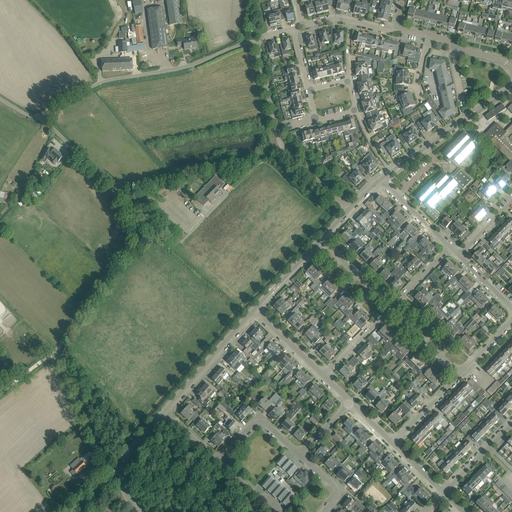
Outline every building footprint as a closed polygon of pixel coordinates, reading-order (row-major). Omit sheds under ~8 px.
[(144,4),(143,0),(136,0),(133,1),(135,14),(143,12),(142,4),(144,4)] [(166,0),(170,25),(182,24),(178,0),(166,0)] [(323,12),(320,2),(317,3),(316,0),(311,0),(310,0),(311,4),(312,4),(313,9),(316,9),(317,14),(319,13),(319,14),(320,13),(323,12)] [(322,0),(323,1),(320,2),(323,12),(325,12),(327,12),(327,11),(328,11),(327,6),(330,5),(329,0),(322,0)] [(339,10),(342,11),(344,0),(332,0),(332,2),(334,3),(337,4),(336,9),(338,10),(339,10)] [(351,7),(353,0),(344,0),(342,11),(344,11),(344,12),(346,12),(347,12),(349,7),(351,7)] [(356,14),(359,15),(361,4),(358,4),(359,0),(357,0),(353,0),(351,7),(354,8),(353,13),(355,14),(356,14)] [(491,0),(490,5),(493,6),(493,8),(498,9),(500,3),(500,1),(497,1),(497,0),(491,0)] [(507,11),(508,8),(509,0),(503,0),(503,4),(500,3),(498,9),(507,11)] [(362,1),(361,4),(359,15),(361,15),(361,16),(363,16),(364,16),(366,11),(369,12),(371,4),(367,3),(368,2),(362,1)] [(314,14),(313,9),(312,4),(311,4),(308,5),(307,3),(305,3),(308,16),(312,15),(313,15),(314,14)] [(162,7),(147,9),(153,49),(168,47),(162,7)] [(286,16),(287,21),(287,22),(291,21),(291,20),(294,20),(290,7),(284,9),(284,7),(280,8),(281,9),(283,17),(286,16)] [(413,21),(414,19),(416,10),(410,8),(408,17),(414,19),(413,21)] [(283,17),(281,9),(275,11),(276,13),(273,14),(276,24),(277,24),(278,25),(281,24),(280,18),(283,17)] [(419,21),(425,22),(428,12),(422,11),(419,21)] [(265,21),(269,20),(270,27),(274,26),(273,25),(276,24),(273,14),(270,15),(269,12),(264,14),(265,21)] [(428,12),(425,22),(431,23),(433,14),(428,12)] [(433,14),(431,23),(437,25),(439,15),(433,14)] [(388,17),(379,15),(378,19),(375,18),(374,21),(380,23),(381,20),(387,21),(388,17)] [(443,26),(445,16),(439,15),(437,25),(443,26)] [(457,19),(452,18),(451,18),(449,27),(448,29),(449,27),(455,28),(457,19)] [(463,36),(464,34),(466,24),(460,23),(458,32),(464,33),(463,36)] [(478,27),(472,25),(469,35),(475,36),(478,27)] [(135,28),(137,43),(143,42),(141,27),(135,28)] [(478,27),(475,36),(481,38),(483,28),(478,27)] [(489,30),(483,28),(481,38),(487,39),(486,41),(487,41),(487,39),(489,30)] [(495,31),(489,30),(487,39),(493,40),(495,31)] [(500,44),(501,42),(503,33),(497,31),(495,41),(501,42),(500,44)] [(324,43),(329,42),(329,40),(329,35),(326,36),(325,32),(319,33),(321,40),(317,41),(319,46),(320,46),(320,48),(324,47),(325,46),(324,43)] [(343,42),(345,40),(343,37),(343,32),(337,32),(337,38),(333,38),(333,44),(339,44),(339,42),(343,42)] [(357,44),(359,45),(361,35),(355,33),(353,42),(357,42),(357,44)] [(311,51),(318,49),(317,46),(316,41),(313,42),(312,35),(306,37),(309,49),(311,51)] [(365,36),(361,35),(359,45),(358,47),(364,48),(365,44),(367,36),(365,36)] [(373,37),(373,38),(370,47),(376,49),(377,47),(379,39),(373,37)] [(177,40),(177,41),(178,46),(182,45),(181,44),(183,44),(184,50),(197,48),(196,39),(183,41),(183,39),(177,40)] [(288,50),(291,49),(288,39),(282,40),(284,47),(281,48),(283,56),(289,54),(288,50)] [(385,40),(383,50),(382,50),(382,52),(388,53),(391,42),(389,41),(385,40)] [(118,47),(115,47),(115,52),(118,52),(118,53),(122,52),(126,52),(134,51),(136,51),(137,51),(137,45),(130,46),(126,46),(126,42),(118,42),(118,47)] [(388,53),(394,54),(393,56),(397,56),(399,47),(396,46),(396,43),(393,43),(393,42),(391,42),(388,53)] [(276,49),(274,43),(268,44),(269,47),(266,48),(267,54),(270,53),(271,54),(274,54),(275,58),(281,56),(279,48),(276,49)] [(408,57),(410,47),(405,46),(403,52),(399,51),(398,57),(404,58),(405,56),(408,57)] [(410,47),(408,57),(411,58),(411,60),(417,61),(418,56),(414,55),(416,48),(410,47)] [(132,59),(111,60),(102,60),(102,71),(133,70),(132,59)] [(370,66),(370,61),(362,59),(362,64),(355,64),(356,70),(366,69),(366,66),(370,66)] [(335,62),(335,64),(338,74),(344,73),(342,65),(343,64),(342,60),(338,61),(335,62)] [(444,62),(431,60),(429,69),(436,71),(440,87),(441,87),(442,92),(441,92),(444,108),(438,112),(444,120),(455,112),(450,90),(451,90),(450,85),(449,85),(444,62)] [(330,76),(332,75),(330,67),(329,64),(326,65),(326,66),(324,67),(326,77),(330,76)] [(403,67),(398,66),(394,65),(394,74),(396,75),(396,79),(408,79),(408,72),(403,72),(403,67)] [(285,72),(286,75),(296,72),(294,66),(288,68),(288,66),(284,67),(284,69),(286,69),(287,72),(285,72)] [(323,77),(326,77),(324,67),(321,68),(321,66),(318,67),(318,68),(321,78),(323,78),(323,77)] [(312,77),(314,77),(315,80),(321,78),(318,68),(316,69),(316,71),(312,72),(313,72),(311,73),(312,77)] [(358,75),(359,79),(369,78),(368,69),(366,69),(356,70),(356,75),(358,75)] [(288,84),(289,86),(299,84),(298,84),(297,80),(298,80),(297,78),(289,80),(290,84),(288,84)] [(358,89),(372,87),(370,82),(369,78),(359,79),(359,83),(357,84),(358,89)] [(408,85),(408,79),(396,79),(396,82),(394,83),(394,92),(403,90),(403,85),(408,85)] [(290,92),(300,90),(299,84),(289,86),(289,89),(291,89),(292,92),(290,92)] [(372,96),(372,93),(373,92),(372,87),(358,89),(359,95),(366,93),(366,97),(372,96)] [(300,90),(290,92),(291,96),(289,96),(290,98),(290,99),(300,96),(298,90),(300,90)] [(405,95),(403,90),(394,92),(397,101),(400,100),(401,104),(412,99),(410,93),(405,95)] [(430,94),(428,95),(427,96),(429,100),(427,102),(439,120),(441,119),(435,110),(438,108),(432,98),(430,94)] [(290,105),(293,104),(301,102),(301,100),(302,100),(301,96),(300,96),(290,99),(290,98),(286,99),(287,102),(289,101),(290,105)] [(363,108),(373,105),(376,104),(375,98),(373,99),(372,96),(365,98),(366,101),(361,103),(362,104),(361,104),(363,108)] [(404,117),(408,114),(412,112),(410,107),(415,105),(412,99),(401,104),(402,107),(401,108),(404,117)] [(293,104),(294,107),(292,108),(293,110),(303,108),(302,108),(301,104),(302,104),(301,102),(293,104)] [(376,104),(373,105),(363,108),(363,112),(364,112),(365,113),(371,111),(372,114),(378,112),(377,109),(380,109),(379,103),(376,104)] [(502,129),(496,123),(492,128),(491,128),(492,129),(490,131),(489,130),(489,131),(484,135),(484,136),(490,141),(490,142),(490,141),(495,146),(495,147),(496,147),(501,151),(500,152),(501,152),(506,157),(505,157),(506,157),(511,161),(506,166),(511,172),(511,104),(508,109),(511,112),(511,125),(507,130),(508,131),(506,132),(502,129)] [(506,109),(503,104),(485,116),(489,121),(496,116),(498,118),(500,117),(498,114),(506,109)] [(302,117),(301,114),(304,114),(303,108),(293,110),(290,111),(291,111),(293,119),(292,119),(302,117)] [(370,126),(384,120),(383,116),(380,118),(378,113),(373,115),(374,118),(368,121),(370,126)] [(432,120),(435,118),(436,118),(432,113),(427,116),(426,116),(424,117),(426,120),(432,129),(436,126),(432,120)] [(380,132),(388,127),(384,120),(370,126),(373,131),(379,128),(380,132)] [(423,126),(425,130),(427,132),(432,129),(426,120),(423,122),(422,120),(416,124),(417,125),(420,129),(423,126)] [(353,121),(347,122),(350,134),(353,133),(359,131),(357,122),(354,123),(353,121)] [(347,131),(347,133),(350,132),(350,134),(347,122),(347,123),(344,123),(341,124),(344,132),(347,131)] [(418,138),(415,134),(417,132),(412,124),(405,129),(407,133),(413,141),(418,138)] [(330,127),(332,135),(335,134),(336,136),(338,135),(336,125),(332,126),(330,127)] [(327,138),(327,140),(333,139),(332,135),(330,127),(328,127),(324,128),(327,138)] [(318,129),(321,142),(327,140),(327,138),(324,128),(320,129),(318,129)] [(313,131),(312,131),(315,143),(318,142),(318,143),(321,142),(318,129),(316,130),(313,131)] [(315,143),(312,131),(307,132),(309,142),(312,142),(311,140),(314,139),(315,141),(315,143)] [(466,131),(465,132),(460,137),(461,137),(457,142),(456,141),(454,144),(452,147),(452,146),(449,149),(447,151),(444,154),(447,157),(445,159),(450,163),(452,161),(456,166),(458,164),(459,165),(480,143),(477,140),(478,139),(475,136),(474,138),(466,131)] [(307,143),(309,142),(307,132),(301,134),(303,142),(306,141),(307,143)] [(413,141),(407,133),(405,134),(404,132),(399,136),(400,136),(403,141),(405,139),(409,144),(413,141)] [(399,143),(395,138),(393,135),(386,139),(387,141),(396,153),(400,150),(396,145),(399,143)] [(384,143),(386,145),(381,148),(385,153),(387,151),(391,157),(396,153),(387,141),(384,143)] [(47,159),(48,156),(48,155),(49,155),(49,154),(53,158),(53,159),(52,160),(51,161),(55,164),(56,163),(57,162),(58,162),(62,158),(63,156),(55,149),(52,152),(51,150),(47,147),(40,160),(42,161),(44,162),(45,162),(47,159)] [(376,169),(375,168),(377,167),(373,162),(376,159),(370,153),(363,159),(373,170),(374,170),(376,169)] [(361,162),(362,163),(359,166),(363,171),(365,169),(369,174),(371,172),(372,172),(373,171),(373,170),(363,159),(364,159),(361,162)] [(362,172),(358,168),(357,166),(357,165),(355,163),(351,167),(354,170),(354,171),(353,171),(352,172),(351,173),(360,182),(364,179),(359,174),(362,172)] [(435,221),(438,217),(439,216),(432,208),(441,198),(443,200),(458,185),(462,190),(472,180),(462,169),(461,170),(459,169),(452,176),(450,174),(448,176),(444,172),(440,177),(438,179),(435,182),(434,184),(431,182),(432,183),(430,185),(429,184),(426,187),(427,188),(425,190),(424,189),(421,192),(422,193),(420,195),(419,194),(416,197),(419,200),(418,202),(420,205),(422,203),(428,209),(425,212),(435,221)] [(504,184),(508,180),(510,178),(504,171),(494,181),(499,186),(502,189),(506,184),(505,184),(504,184)] [(348,173),(346,175),(342,178),(349,183),(351,181),(356,186),(360,182),(351,173),(353,174),(351,175),(349,175),(348,173)] [(215,176),(194,197),(204,206),(207,203),(209,204),(211,202),(211,203),(221,192),(219,190),(224,184),(215,176)] [(190,188),(195,192),(203,183),(199,179),(190,188)] [(494,181),(492,183),(488,180),(484,184),(486,185),(485,186),(493,194),(497,190),(495,189),(499,186),(494,181)] [(493,194),(485,186),(481,183),(479,185),(483,188),(485,190),(482,193),(480,191),(478,194),(483,199),(485,196),(487,198),(488,197),(489,198),(488,199),(493,194)] [(469,190),(463,196),(465,198),(471,193),(469,190)] [(0,202),(9,203),(9,199),(8,199),(9,193),(1,191),(0,191),(0,202)] [(375,196),(371,200),(373,203),(375,202),(375,201),(381,207),(386,202),(381,196),(378,198),(375,196)] [(480,202),(473,209),(475,211),(482,218),(486,214),(485,213),(488,210),(489,211),(490,211),(488,209),(486,207),(484,206),(486,204),(482,200),(480,202)] [(386,202),(381,207),(387,212),(389,210),(390,210),(389,209),(392,207),(386,202)] [(373,214),(374,214),(376,212),(371,206),(368,209),(373,213),(373,214)] [(381,222),(374,214),(373,214),(371,216),(366,211),(361,216),(366,221),(369,218),(372,221),(374,218),(375,219),(375,220),(379,224),(381,222)] [(396,211),(393,215),(388,220),(393,224),(401,216),(396,211)] [(471,216),(468,219),(470,220),(473,223),(476,221),(477,222),(477,221),(478,222),(477,223),(478,223),(482,218),(475,211),(473,213),(475,214),(472,217),(471,216)] [(386,217),(384,215),(382,217),(376,212),(374,214),(381,222),(382,222),(386,217)] [(446,228),(449,225),(454,220),(457,217),(455,216),(452,216),(452,218),(451,219),(449,219),(445,215),(443,216),(440,220),(443,223),(442,224),(441,223),(446,228)] [(370,224),(366,221),(361,216),(356,221),(360,224),(364,228),(366,226),(367,227),(370,224)] [(396,227),(398,228),(398,229),(401,226),(406,221),(401,216),(393,224),(396,227)] [(454,220),(449,225),(452,228),(451,230),(455,233),(463,226),(461,224),(459,226),(454,220)] [(507,233),(510,235),(511,233),(511,228),(506,223),(502,227),(507,233)] [(406,228),(401,233),(406,238),(409,235),(415,229),(410,224),(406,228)] [(466,232),(464,231),(463,229),(464,227),(463,226),(455,233),(460,238),(463,235),(465,238),(470,233),(467,230),(466,232)] [(503,237),(507,233),(502,227),(497,232),(503,237)] [(378,239),(384,234),(381,231),(380,232),(377,228),(373,232),(376,236),(376,237),(378,239)] [(346,232),(341,237),(347,243),(349,240),(350,242),(357,235),(354,232),(353,234),(348,229),(346,232)] [(393,233),(390,236),(393,238),(395,235),(398,232),(399,232),(397,229),(393,233)] [(409,240),(406,243),(411,247),(412,245),(413,244),(416,242),(414,240),(416,238),(420,234),(415,229),(409,235),(411,237),(409,240)] [(395,235),(393,238),(395,241),(401,235),(398,232),(395,235)] [(498,242),(501,239),(504,242),(505,240),(503,237),(497,232),(493,237),(498,242)] [(494,247),(497,243),(498,242),(493,237),(488,241),(494,247)] [(354,242),(350,246),(356,252),(360,248),(361,247),(362,248),(365,244),(358,238),(357,239),(354,242)] [(424,249),(429,243),(424,238),(419,244),(424,249)] [(411,247),(410,248),(412,251),(419,245),(416,242),(413,244),(412,245),(411,247)] [(429,243),(424,249),(417,256),(420,259),(423,257),(421,256),(426,252),(428,254),(429,254),(434,248),(429,243)] [(366,250),(364,252),(360,256),(366,262),(372,256),(371,256),(373,255),(370,252),(373,250),(369,247),(366,250)] [(477,262),(482,257),(480,254),(484,250),(481,248),(477,252),(478,252),(472,258),(477,262)] [(381,259),(380,258),(381,257),(380,255),(370,265),(376,271),(383,264),(379,261),(381,259)] [(482,267),(487,261),(482,257),(477,262),(482,267)] [(420,263),(417,259),(415,258),(413,260),(410,258),(408,260),(415,268),(420,263)] [(415,268),(408,260),(406,259),(402,264),(397,260),(393,264),(394,265),(399,269),(402,266),(410,273),(415,268)] [(486,271),(491,265),(487,261),(482,267),(486,271)] [(442,270),(446,274),(454,267),(449,262),(444,267),(442,270)] [(494,263),(491,265),(486,271),(491,275),(494,272),(495,273),(500,268),(494,263)] [(305,273),(309,277),(310,278),(317,270),(313,265),(308,271),(305,273)] [(400,270),(399,269),(394,265),(393,266),(396,269),(391,274),(393,277),(395,275),(400,270)] [(448,287),(452,284),(456,279),(454,277),(459,271),(454,267),(446,274),(451,279),(445,284),(448,287)] [(391,275),(385,269),(380,275),(386,280),(391,275)] [(314,282),(317,280),(322,274),(317,270),(310,278),(314,282)] [(400,270),(395,275),(397,277),(390,285),(395,289),(396,289),(399,291),(401,289),(402,289),(402,288),(401,288),(399,286),(401,283),(398,281),(402,277),(400,274),(402,272),(400,270)] [(459,282),(456,279),(452,284),(455,287),(457,285),(461,289),(469,281),(464,277),(459,282)] [(320,282),(318,285),(313,290),(316,293),(320,288),(325,293),(333,285),(328,281),(324,285),(320,282)] [(473,286),(469,281),(461,289),(465,293),(460,298),(464,302),(464,301),(468,297),(471,294),(468,291),(473,286)] [(297,282),(293,286),(297,290),(302,285),(300,283),(299,283),(297,282)] [(329,298),(334,293),(337,289),(333,285),(325,293),(329,298)] [(419,303),(428,293),(424,288),(419,293),(414,298),(419,303)] [(479,291),(471,300),(476,304),(484,296),(479,291)] [(431,305),(440,296),(437,294),(433,297),(428,293),(419,303),(424,307),(428,303),(431,305)] [(295,303),(297,306),(305,298),(302,296),(296,303),(295,302),(293,304),(288,299),(286,302),(278,310),(282,314),(281,314),(282,315),(290,306),(292,305),(293,306),(295,303)] [(341,308),(348,300),(344,296),(339,301),(336,298),(333,300),(329,305),(331,307),(336,302),(341,308)] [(440,296),(431,305),(434,308),(429,313),(434,317),(441,310),(440,308),(441,306),(439,303),(443,299),(440,296)] [(480,309),(483,306),(488,301),(484,296),(476,304),(480,309)] [(278,310),(286,302),(281,298),(273,306),(273,307),(274,306),(278,310)] [(300,308),(307,300),(305,298),(297,306),(300,308)] [(329,305),(333,300),(331,298),(325,304),(327,307),(329,305)] [(340,309),(348,316),(349,315),(354,310),(350,307),(353,304),(348,300),(341,308),(340,309)] [(492,317),(492,318),(499,311),(494,306),(489,311),(487,313),(485,316),(489,320),(492,317)] [(453,313),(450,310),(446,314),(441,310),(434,317),(439,322),(443,317),(446,320),(450,316),(453,313)] [(352,318),(356,323),(364,315),(359,311),(352,318)] [(492,318),(493,319),(496,322),(497,322),(498,321),(498,320),(498,321),(503,315),(499,311),(492,318)] [(293,326),(299,320),(296,317),(298,316),(295,313),(288,321),(293,326)] [(369,319),(364,315),(356,323),(361,327),(363,328),(365,326),(363,325),(369,319)] [(302,316),(299,320),(293,326),(298,330),(305,323),(303,321),(305,319),(302,316)] [(317,321),(315,318),(310,323),(312,326),(310,329),(303,336),(305,338),(307,337),(310,339),(317,331),(318,330),(313,325),(317,321)] [(339,319),(333,325),(336,328),(342,322),(339,319)] [(453,320),(453,321),(452,320),(449,322),(444,327),(449,332),(456,324),(454,322),(455,321),(453,320)] [(454,336),(457,333),(458,335),(463,330),(457,324),(456,324),(449,332),(454,336)] [(377,333),(383,339),(390,331),(385,326),(380,332),(379,331),(377,333)] [(256,340),(259,337),(262,333),(256,328),(250,335),(256,340)] [(319,333),(317,331),(310,339),(313,342),(311,344),(313,346),(320,338),(317,335),(319,333)] [(390,331),(383,339),(382,339),(385,342),(384,344),(385,345),(383,347),(386,350),(392,344),(390,342),(395,336),(390,331)] [(328,341),(333,336),(331,334),(326,339),(324,341),(326,343),(328,341)] [(459,342),(464,346),(471,339),(467,334),(464,337),(464,336),(459,342)] [(266,338),(261,343),(259,341),(257,344),(262,348),(269,341),(266,338)] [(472,339),(471,339),(464,346),(469,351),(471,348),(472,349),(475,347),(474,346),(476,343),(475,342),(475,341),(472,338),(472,339)] [(253,344),(251,342),(247,339),(242,345),(248,350),(250,347),(255,351),(257,349),(253,344)] [(381,360),(393,348),(398,353),(405,346),(400,341),(400,340),(394,346),(392,344),(386,350),(382,354),(383,355),(380,358),(381,360)] [(267,358),(276,348),(271,343),(266,349),(269,351),(265,356),(267,358)] [(324,356),(332,348),(327,344),(319,352),(324,356)] [(371,349),(370,348),(366,344),(362,349),(370,357),(372,355),(369,352),(371,349)] [(399,367),(404,362),(407,358),(405,356),(410,350),(405,346),(398,353),(402,358),(397,364),(399,367)] [(252,359),(256,363),(257,362),(255,360),(256,358),(256,359),(264,351),(262,348),(254,357),(252,359)] [(272,357),(274,359),(281,353),(276,348),(267,358),(269,360),(272,357)] [(336,353),(333,349),(332,348),(324,356),(329,360),(336,353)] [(509,359),(511,355),(511,353),(507,348),(503,353),(511,361),(509,359)] [(251,359),(252,359),(254,357),(245,349),(243,352),(250,358),(251,359)] [(368,359),(370,357),(362,349),(357,354),(359,355),(356,358),(362,364),(365,360),(365,361),(368,359)] [(241,365),(244,361),(247,359),(242,354),(241,355),(236,351),(232,356),(238,362),(241,365)] [(511,361),(503,353),(498,357),(507,365),(511,361)] [(411,369),(413,368),(420,360),(415,356),(413,358),(410,355),(407,358),(404,362),(411,369)] [(231,367),(235,370),(236,371),(238,368),(235,365),(238,362),(232,356),(227,362),(232,366),(231,367)] [(277,361),(276,362),(272,367),(275,370),(277,367),(276,367),(277,366),(282,370),(290,362),(289,360),(289,359),(287,357),(286,357),(280,363),(277,361)] [(355,369),(353,368),(359,362),(354,357),(340,372),(346,378),(351,373),(355,369)] [(507,365),(498,357),(494,361),(501,368),(502,370),(507,365)] [(413,368),(420,375),(422,373),(425,370),(422,367),(424,365),(420,360),(413,368)] [(490,366),(497,373),(501,368),(494,361),(490,366)] [(286,381),(290,376),(288,374),(295,366),(290,362),(282,370),(287,375),(284,379),(286,381)] [(497,373),(490,366),(485,370),(492,377),(497,373)] [(216,374),(223,379),(228,374),(221,368),(216,374)] [(426,377),(429,380),(435,374),(429,370),(424,375),(422,373),(420,375),(418,377),(420,379),(422,378),(424,380),(426,377)] [(297,384),(305,376),(300,371),(295,376),(298,379),(295,382),(297,384)] [(393,373),(390,376),(398,383),(400,380),(398,378),(397,379),(394,376),(395,375),(393,373)] [(211,379),(215,383),(218,385),(223,379),(216,374),(211,379)] [(429,380),(430,381),(432,382),(429,386),(433,390),(440,383),(438,381),(440,379),(435,374),(429,380)] [(235,376),(232,379),(238,384),(241,381),(235,376)] [(303,387),(306,384),(310,380),(305,376),(297,384),(301,388),(302,387),(303,387)] [(358,391),(359,390),(359,391),(365,385),(361,382),(364,379),(362,377),(359,380),(353,385),(356,388),(356,389),(358,391)] [(372,378),(365,385),(368,387),(374,380),(372,378)] [(415,379),(412,383),(419,390),(421,388),(418,385),(419,383),(417,381),(416,380),(415,379)] [(416,393),(419,390),(412,383),(409,386),(416,393)] [(473,390),(471,388),(467,384),(466,383),(461,387),(469,394),(473,390)] [(210,398),(215,392),(212,389),(211,389),(205,385),(206,386),(202,390),(210,398)] [(312,398),(319,390),(314,385),(309,390),(309,391),(307,393),(312,398)] [(377,396),(379,398),(384,393),(386,391),(384,389),(379,394),(375,390),(372,387),(370,385),(366,389),(369,392),(365,396),(371,402),(377,396)] [(422,387),(421,388),(419,390),(425,395),(428,392),(422,387)] [(464,399),(469,394),(461,387),(457,392),(464,399)] [(223,389),(221,392),(226,397),(229,394),(223,389)] [(210,398),(202,390),(198,395),(197,394),(197,395),(201,398),(197,402),(201,405),(206,409),(208,406),(207,404),(209,401),(210,402),(210,401),(208,400),(210,398)] [(316,402),(321,398),(324,394),(319,390),(312,398),(316,402)] [(414,408),(418,403),(409,395),(405,390),(403,393),(410,400),(408,402),(407,401),(405,401),(403,403),(410,410),(413,407),(414,408)] [(220,391),(217,395),(224,400),(226,397),(221,392),(220,391)] [(460,403),(464,399),(457,392),(453,396),(460,403)] [(262,400),(258,404),(266,410),(269,407),(273,402),(275,404),(279,400),(281,399),(281,398),(276,393),(268,402),(264,398),(262,400)] [(422,399),(419,395),(417,394),(415,396),(412,393),(409,395),(418,403),(422,399)] [(460,403),(453,396),(449,401),(456,408),(456,407),(460,403)] [(201,405),(197,402),(194,399),(192,401),(199,407),(201,405)] [(329,399),(326,403),(324,404),(321,406),(327,412),(335,405),(329,399)] [(503,401),(505,403),(502,405),(508,411),(511,406),(504,399),(503,401)] [(381,401),(379,403),(376,407),(382,413),(387,407),(390,404),(388,401),(385,405),(381,401)] [(452,412),(456,408),(449,401),(444,405),(452,412)] [(242,421),(247,416),(238,408),(234,413),(222,402),(220,404),(226,410),(235,418),(237,416),(242,421)] [(244,402),(238,408),(247,416),(251,411),(246,406),(247,405),(244,402)] [(410,411),(410,410),(403,403),(399,408),(395,413),(394,412),(392,415),(388,419),(396,426),(395,426),(396,426),(402,420),(402,419),(410,411)] [(508,411),(502,405),(500,403),(496,408),(503,415),(508,411)] [(223,413),(226,410),(220,404),(217,408),(223,413)] [(310,414),(317,406),(315,404),(309,410),(310,411),(309,413),(310,414)] [(188,420),(190,418),(194,421),(198,416),(195,413),(193,414),(190,411),(192,407),(189,405),(181,414),(188,420)] [(447,417),(452,412),(444,405),(440,410),(447,417)] [(277,421),(281,417),(285,412),(279,407),(276,409),(275,409),(270,414),(277,421)] [(203,418),(209,412),(206,409),(201,415),(203,418)] [(440,424),(438,422),(442,417),(437,412),(433,417),(440,424)] [(499,419),(494,414),(492,412),(487,417),(495,424),(499,419)] [(238,426),(229,418),(227,416),(224,419),(227,421),(224,425),(232,432),(238,426)] [(309,420),(311,422),(315,425),(317,423),(313,418),(312,417),(309,420)] [(440,424),(433,417),(428,421),(433,426),(436,429),(440,424)] [(490,429),(495,424),(487,417),(483,421),(490,429)] [(458,418),(453,424),(456,427),(462,422),(459,420),(458,418)] [(202,419),(199,422),(196,426),(204,433),(210,427),(202,419)] [(289,431),(292,428),(294,426),(287,419),(282,425),(289,431)] [(349,435),(350,434),(353,431),(350,429),(355,424),(349,419),(344,424),(346,426),(344,429),(349,435)] [(424,426),(429,431),(433,426),(428,421),(424,426)] [(478,425),(480,428),(486,433),(490,429),(483,421),(478,425)] [(446,430),(448,432),(450,434),(455,428),(451,425),(446,430)] [(420,430),(427,437),(431,433),(429,431),(424,426),(420,430)] [(299,427),(298,428),(295,431),(296,433),(294,436),(300,441),(306,434),(302,431),(300,429),(301,428),(299,427)] [(481,438),(486,433),(480,428),(479,429),(477,427),(474,430),(481,438)] [(356,443),(365,434),(360,429),(358,431),(356,429),(353,431),(350,434),(357,441),(356,442),(356,443)] [(415,435),(422,441),(427,437),(420,430),(415,435)] [(474,430),(468,437),(473,443),(475,441),(477,442),(481,438),(474,430)] [(220,431),(216,434),(211,440),(211,441),(212,440),(215,443),(214,444),(218,447),(224,441),(221,438),(224,435),(220,431)] [(339,444),(342,440),(335,433),(334,434),(332,437),(337,442),(339,444)] [(369,438),(365,434),(356,443),(358,445),(361,441),(364,444),(369,438)] [(418,446),(421,442),(422,441),(415,435),(411,439),(418,446)] [(329,439),(333,443),(335,445),(337,442),(332,437),(329,439)] [(471,445),(473,443),(468,437),(461,444),(468,451),(473,446),(471,445)] [(369,453),(371,455),(379,447),(374,443),(368,448),(371,451),(369,453)] [(456,448),(464,455),(468,451),(461,444),(461,443),(456,448)] [(321,460),(324,456),(327,453),(324,451),(326,448),(323,445),(315,455),(321,460)] [(370,456),(377,463),(384,456),(382,454),(383,452),(379,447),(371,455),(370,456)] [(460,460),(464,455),(456,448),(452,452),(460,460)] [(84,462),(94,456),(91,452),(82,457),(84,462)] [(452,452),(447,457),(455,464),(460,460),(452,452)] [(278,461),(275,463),(290,477),(297,469),(292,464),(292,463),(293,462),(288,460),(283,455),(278,461)] [(383,467),(385,469),(387,466),(393,461),(388,456),(386,458),(384,456),(377,463),(374,466),(376,468),(381,463),(384,466),(383,467)] [(451,469),(455,464),(447,457),(443,461),(451,469)] [(70,466),(72,469),(81,461),(78,458),(70,466)] [(332,470),(335,467),(337,469),(342,465),(334,458),(333,460),(330,458),(325,464),(332,470)] [(451,469),(443,461),(442,460),(440,462),(444,465),(441,468),(446,474),(451,469)] [(86,466),(81,461),(72,469),(77,474),(86,466)] [(390,473),(397,466),(393,461),(387,466),(385,469),(390,473)] [(339,472),(337,475),(344,481),(347,479),(348,480),(354,473),(351,471),(351,472),(345,466),(343,464),(337,470),(339,472)] [(100,471),(95,465),(84,475),(90,481),(100,471)] [(487,477),(491,472),(492,473),(493,473),(495,471),(495,470),(491,466),(489,469),(488,468),(487,467),(485,466),(481,471),(487,477)] [(402,470),(397,475),(394,478),(392,476),(388,480),(390,482),(394,479),(396,480),(399,482),(407,475),(402,470)] [(355,491),(358,487),(361,484),(358,481),(360,479),(358,477),(361,473),(358,471),(353,476),(355,478),(353,481),(350,484),(352,487),(351,488),(355,491)] [(482,481),(487,477),(481,471),(476,475),(482,481)] [(302,475),(300,473),(295,479),(300,484),(301,483),(303,485),(304,485),(305,484),(312,477),(305,472),(302,475)] [(473,478),(472,480),(478,486),(482,481),(476,475),(475,474),(472,477),(473,478)] [(411,479),(407,475),(399,482),(404,487),(411,479)] [(275,499),(276,498),(283,489),(269,476),(261,485),(275,499)] [(477,490),(476,488),(478,486),(472,480),(471,480),(470,480),(468,481),(468,482),(469,483),(467,485),(473,491),(475,493),(477,491),(477,490)] [(469,496),(472,492),(473,491),(467,485),(466,484),(463,486),(464,488),(463,489),(462,489),(464,491),(464,492),(465,492),(469,496)] [(418,495),(420,497),(423,500),(429,494),(426,491),(425,492),(421,488),(417,492),(413,489),(414,488),(410,485),(406,489),(405,491),(411,496),(412,497),(413,498),(415,496),(416,497),(418,495)] [(280,504),(282,504),(283,505),(283,504),(284,505),(286,507),(294,497),(285,489),(284,490),(276,498),(281,502),(280,503),(280,504)] [(405,491),(403,493),(409,500),(412,497),(411,496),(405,491)] [(485,495),(483,497),(479,501),(478,501),(477,502),(478,502),(476,504),(477,504),(481,508),(490,499),(485,495)] [(360,511),(364,507),(356,501),(355,503),(349,499),(343,506),(347,509),(349,511),(352,507),(358,511),(360,511)] [(494,503),(490,499),(481,508),(485,511),(492,506),(494,503)] [(405,506),(411,511),(412,511),(417,507),(411,501),(405,506)] [(398,509),(391,503),(389,505),(395,511),(398,509)]
